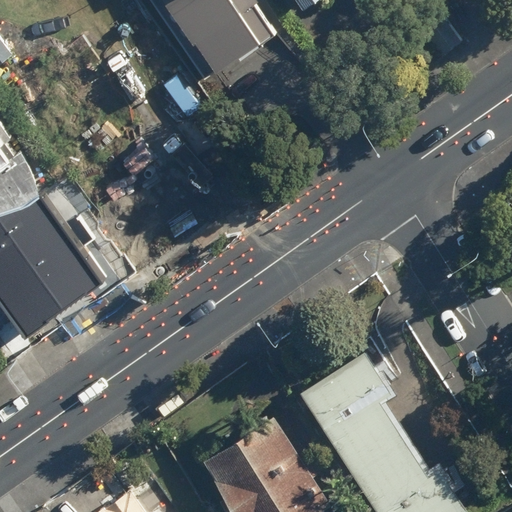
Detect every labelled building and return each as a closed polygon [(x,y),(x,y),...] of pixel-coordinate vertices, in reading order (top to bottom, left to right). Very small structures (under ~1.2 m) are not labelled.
[(156,0),(213,76),(281,25),(262,0),(156,0)] [(471,38),(445,3),(420,21),(446,56),(471,38)] [(61,52),(35,70),(96,159),(125,140),(118,130),(145,111),(106,54),(98,60),(75,25),(53,40),(61,52)] [(3,27),(0,29),(0,60),(1,62),(19,46),(3,27)] [(237,130),(217,100),(179,126),(200,156),(237,130)] [(0,298),(26,335),(105,279),(50,205),(31,156),(21,160),(13,148),(19,144),(7,127),(0,131),(0,298)] [(371,343),(310,381),(390,511),(464,511),(476,505),(447,458),(432,467),(388,396),(399,389),(371,343)] [(281,410),(213,452),(249,511),(321,511),(338,502),(281,410)] [(155,511),(150,511),(130,484),(101,506),(105,511),(166,511),(163,507),(155,511)]
